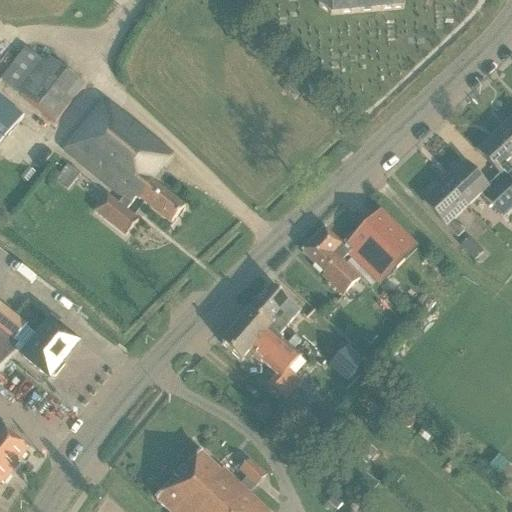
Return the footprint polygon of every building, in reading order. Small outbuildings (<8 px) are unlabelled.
[(104,0),(117,9),(122,0),(104,0)] [(201,0),(203,12),(224,10),(223,0),(201,0)] [(403,0),(318,0),(319,8),(331,16),(404,10),(403,0)] [(47,64),(29,49),(3,80),(56,122),(84,87),(50,60),(47,64)] [(0,98),(0,147),(24,118),(0,98)] [(172,157),(105,102),(65,152),(123,198),(118,205),(108,197),(95,213),(126,238),(139,222),(126,211),(136,199),(146,206),(172,227),(186,210),(156,186),(166,173),(162,170),(172,157)] [(511,119),(499,132),(511,146),(511,119)] [(478,151),(500,175),(493,181),(511,200),(511,174),(508,170),(511,166),(511,146),(499,132),(478,151)] [(54,180),(67,190),(80,175),(66,164),(54,180)] [(511,209),(511,200),(493,181),(487,187),(465,164),(444,183),(467,208),(481,195),(503,218),(511,209)] [(444,183),(423,203),(447,228),(447,227),(458,239),(465,233),(454,221),(467,208),(444,183)] [(380,214),(345,249),(326,230),(302,253),(324,275),(322,277),(343,298),(360,280),(342,263),(349,256),(380,287),(417,249),(380,214)] [(460,246),(473,261),(483,253),(469,238),(460,246)] [(272,288),(251,312),(280,337),(301,313),(272,288)] [(0,331),(13,342),(26,328),(0,306),(0,331)] [(296,365),(301,359),(250,313),(222,345),(242,363),(251,353),(277,377),(268,387),(285,402),(308,376),(296,365)] [(51,324),(23,359),(49,380),(55,378),(65,366),(63,363),(78,345),(51,324)] [(0,372),(16,353),(0,339),(0,372)] [(347,347),(329,367),(348,384),(365,364),(347,347)] [(312,372),(321,358),(310,351),(301,365),(312,372)] [(73,415),(89,398),(76,387),(61,404),(73,415)] [(0,464),(12,473),(18,466),(17,464),(27,451),(1,430),(0,431),(0,430),(0,464)] [(352,454),(364,465),(375,452),(363,442),(352,454)] [(249,463),(240,472),(246,477),(239,485),(224,470),(221,473),(201,454),(156,502),(167,511),(267,511),(249,494),(257,486),(266,476),(249,463)] [(0,485),(1,484),(4,484),(12,473),(0,464),(0,485)]
